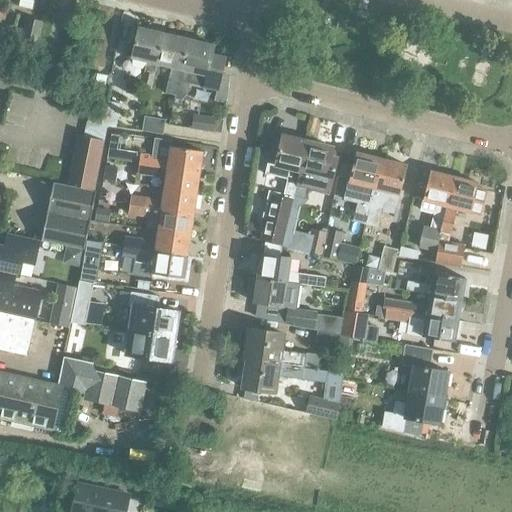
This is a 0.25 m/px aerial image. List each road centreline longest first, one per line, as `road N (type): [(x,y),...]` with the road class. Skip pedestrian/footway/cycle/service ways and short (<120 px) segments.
road 1 (residential): [(202,381),(246,77)]
road 2 (residential): [(511,142),(246,77)]
road 3 (residential): [(483,439),(511,275)]
